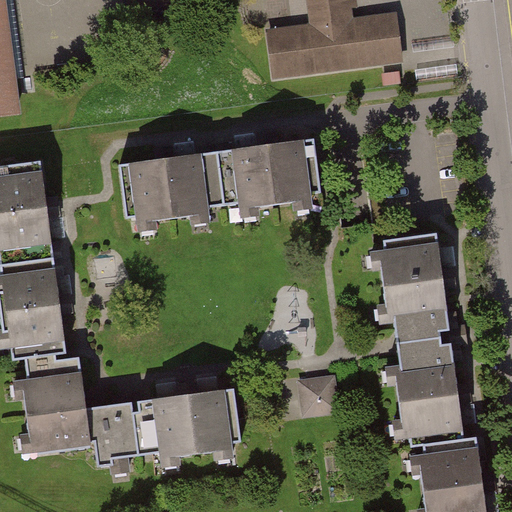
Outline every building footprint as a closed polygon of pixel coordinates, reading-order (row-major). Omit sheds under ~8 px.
[(0,0),(0,121),(16,119),(0,0)] [(303,0),(306,23),(264,28),(271,80),(401,64),(395,16),(350,21),(347,0),(303,0)] [(171,155),(104,162),(111,220),(127,219),(129,235),(157,232),(155,217),(182,214),(184,229),(208,226),(206,207),(231,204),(233,225),(259,222),(257,204),(287,201),(288,215),(307,213),(305,201),(325,198),(318,138),(277,143),(171,155)] [(51,207),(46,160),(0,164),(0,358),(1,366),(20,364),(22,382),(8,383),(10,402),(19,401),(23,443),(10,444),(11,455),(28,454),(29,463),(82,458),(83,478),(112,475),(111,460),(144,457),(145,468),(166,466),(165,451),(205,447),(207,461),(224,459),(223,442),(241,440),(238,408),(236,388),(196,392),(88,403),(83,350),(65,352),(64,344),(63,339),(59,292),(51,207)] [(443,280),(438,236),(377,243),(378,253),(362,255),(363,267),(373,266),(378,302),(365,304),(367,326),(381,325),(383,348),(386,365),(371,367),(373,384),(388,382),(392,414),(376,416),(379,442),(398,440),(399,453),(392,454),(396,486),(409,484),(412,508),(400,509),(400,511),(490,511),(484,462),(481,432),(465,434),(459,384),(455,346),(436,348),(435,340),(434,332),(449,331),(443,280)] [(300,382),(295,382),(299,421),(339,417),(335,378),(300,382)]
